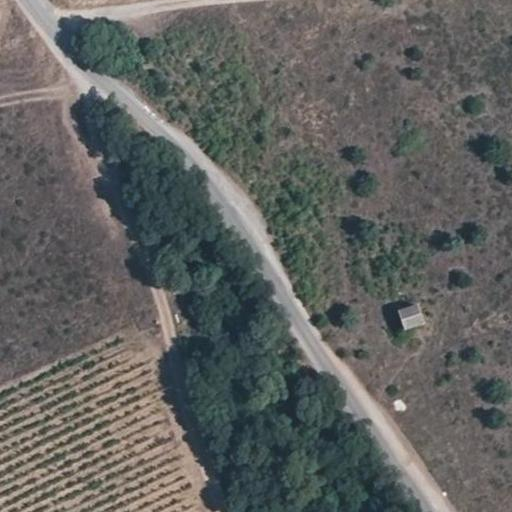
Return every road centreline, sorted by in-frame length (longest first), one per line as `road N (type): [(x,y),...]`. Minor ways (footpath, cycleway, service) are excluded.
road 1 (unclassified): [(49,25),(192,159),(423,511)]
road 2 (track): [(88,65),(89,90),(227,511)]
road 3 (unclassified): [(49,25),(204,0)]
